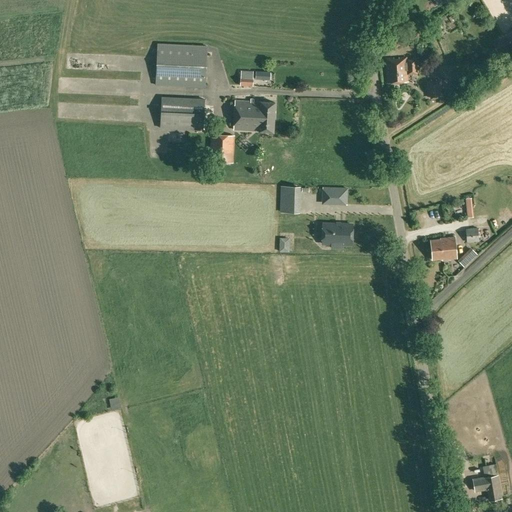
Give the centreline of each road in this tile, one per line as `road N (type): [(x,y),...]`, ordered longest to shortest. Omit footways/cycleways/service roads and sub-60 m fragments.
road 1 (unclassified): [(415,320),(373,57),(387,0)]
road 2 (unclassified): [(447,511),(415,320)]
road 3 (unclassified): [(415,320),(511,234)]
